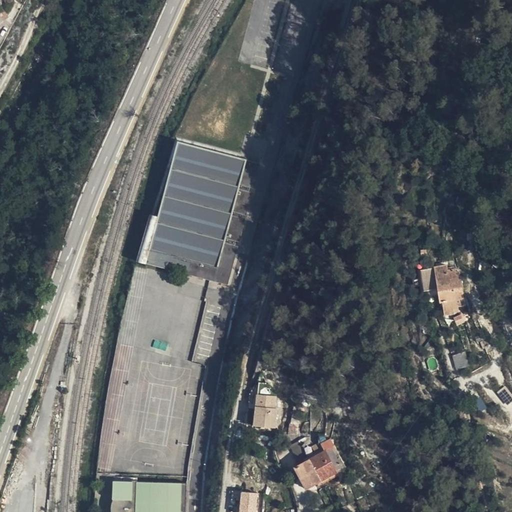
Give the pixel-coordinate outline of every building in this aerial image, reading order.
[(148,261),(189,272),(191,267),(217,274),(215,278),(230,282),(240,243),(237,242),(237,238),(241,239),(247,215),(244,215),(245,211),(248,212),(254,189),(250,188),(251,184),(255,185),(261,159),(248,156),(248,155),(179,137),(171,163),(164,193),(150,247),(151,247),(148,261)] [(474,305),(473,293),(470,293),(469,269),(456,270),(455,258),(441,259),(445,296),(448,296),(450,311),(462,310),(462,306),(474,305)] [(191,267),(189,272),(215,278),(217,274),(191,267)] [(218,325),(220,291),(208,291),(207,315),(204,315),(203,324),(218,325)] [(463,320),(472,317),(470,310),(462,312),(463,320)] [(463,363),(475,362),(474,347),(462,348),(463,363)] [(511,394),(504,386),(496,393),(507,405),(511,400),(511,394)] [(253,395),(254,428),(278,427),(277,394),(253,395)] [(308,447),(314,460),(322,457),(320,452),(317,444),(308,447)] [(332,457),(338,455),(342,453),(339,444),(329,448),(330,449),(331,454),(332,457)] [(331,454),(330,449),(320,452),(322,457),(331,454)] [(342,484),(340,480),(332,457),(331,454),(322,457),(314,460),(315,463),(299,470),(309,494),(320,489),(321,493),(342,484)] [(340,480),(351,477),(345,462),(341,463),(338,455),(332,457),(340,480)] [(189,511),(191,480),(162,479),(162,480),(158,480),(158,478),(141,478),(142,479),(137,479),(137,477),(119,477),(117,511),(189,511)] [(239,511),(257,511),(258,492),(240,492),(239,511)]
